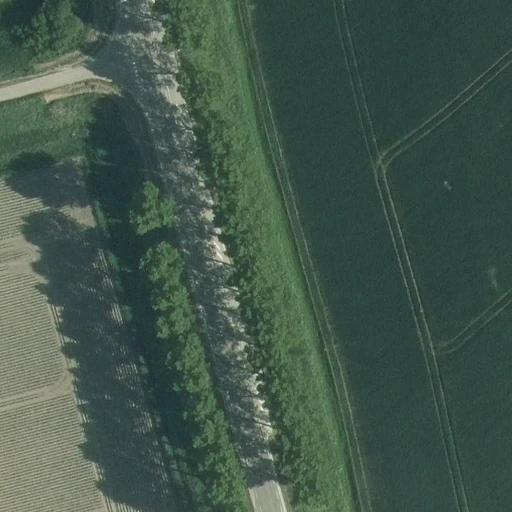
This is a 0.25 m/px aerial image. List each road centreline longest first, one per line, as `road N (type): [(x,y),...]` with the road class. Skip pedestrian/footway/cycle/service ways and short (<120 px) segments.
road 1 (tertiary): [(272,511),(146,55)]
road 2 (unclassified): [(0,95),(146,55)]
